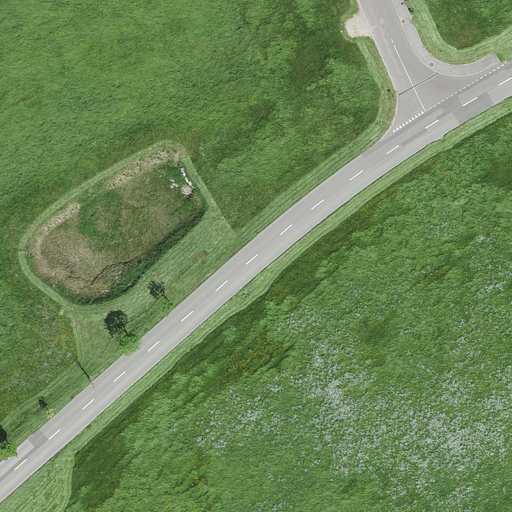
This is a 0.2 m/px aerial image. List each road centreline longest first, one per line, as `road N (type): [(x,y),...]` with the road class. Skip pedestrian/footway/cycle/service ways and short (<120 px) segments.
road 1 (secondary): [(0,484),(235,274),(437,122)]
road 2 (residential): [(437,122),(377,0)]
